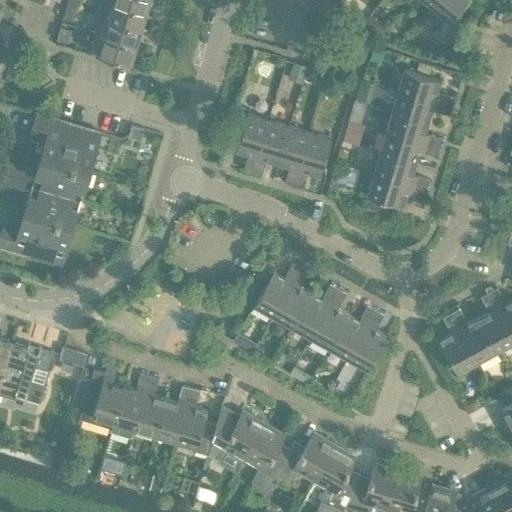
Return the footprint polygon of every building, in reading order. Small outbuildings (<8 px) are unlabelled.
[(67,0),(66,6),(77,9),(79,0),(67,0)] [(105,0),(101,16),(141,28),(146,11),(108,0),(105,0)] [(108,0),(146,11),(149,0),(108,0)] [(435,0),(431,5),(448,19),(464,0),(435,0)] [(77,9),(66,6),(63,17),(74,20),(77,9)] [(96,33),(136,45),(141,28),(101,16),(96,33)] [(67,42),(71,30),(60,27),(56,39),(67,42)] [(136,45),(96,33),(91,50),(131,62),(136,45)] [(398,89),(451,105),(453,96),(437,91),(441,79),(429,75),(432,65),(418,61),(416,71),(405,68),(398,89)] [(392,110),(428,121),(432,109),(448,114),(451,105),(398,89),(392,110)] [(386,130),(438,146),(441,137),(425,132),(428,121),(392,110),(386,130)] [(253,171),(268,118),(247,112),(236,149),(248,153),(243,169),(253,171)] [(40,157),(90,171),(101,132),(36,113),(29,137),(45,142),(40,157)] [(278,162),(289,125),(268,118),(253,171),(261,174),(266,158),(278,162)] [(294,184),(309,131),(289,125),(278,162),(289,165),(285,181),(294,184)] [(380,151),(416,162),(420,150),(436,155),(438,146),(386,130),(380,151)] [(309,131),(294,184),(303,186),(307,170),(320,174),(331,137),(309,131)] [(374,171),(426,187),(429,178),(413,173),(416,162),(380,151),(374,171)] [(0,168),(0,173),(82,198),(90,171),(40,157),(36,171),(2,161),(0,168)] [(426,187),(374,171),(367,193),(404,204),(407,192),(423,196),(426,187)] [(24,210),(74,225),(82,198),(0,173),(0,186),(29,195),(24,210)] [(74,225),(24,210),(20,225),(5,221),(0,236),(0,245),(62,264),(74,225)] [(274,315),(301,267),(292,262),(284,277),(273,271),(254,304),(274,315)] [(301,267),(274,315),(292,325),(311,292),(300,286),(308,271),(301,267)] [(311,292),(292,325),(311,336),(338,288),(330,283),(321,298),(311,292)] [(489,291),(511,333),(511,298),(506,302),(498,287),(489,291)] [(338,288),(311,336),(329,347),(348,313),(338,307),(346,292),(338,288)] [(478,317),(497,351),(511,342),(511,333),(489,291),(481,296),(489,311),(478,317)] [(348,313),(329,347),(348,357),(375,309),(367,305),(359,319),(348,313)] [(497,351),(478,317),(467,323),(459,308),(451,312),(478,361),(497,351)] [(375,309),(348,357),(367,368),(386,335),(375,329),(383,314),(375,309)] [(478,361),(451,312),(443,316),(451,332),(440,338),(459,371),(478,361)] [(0,383),(12,342),(0,338),(0,383)] [(12,342),(0,383),(0,390),(12,394),(11,397),(25,401),(26,398),(39,402),(54,351),(41,347),(28,343),(27,347),(12,342)] [(111,431),(125,385),(113,381),(118,365),(105,361),(101,373),(94,371),(79,422),(111,431)] [(125,385),(111,431),(131,437),(134,427),(150,375),(141,372),(137,388),(125,385)] [(156,434),(167,397),(154,394),(159,378),(150,375),(134,427),(156,434)] [(167,397),(156,434),(176,440),(192,388),(183,385),(178,401),(167,397)] [(201,390),(192,388),(176,440),(195,446),(195,449),(207,453),(216,422),(205,419),(208,410),(196,406),(201,390)] [(511,403),(499,411),(511,432),(511,431),(511,403)] [(242,457),(263,420),(242,409),(231,428),(217,420),(216,422),(207,453),(218,459),(224,447),(242,457)] [(263,420),(242,457),(259,467),(251,481),(253,487),(264,493),(274,475),(284,458),(274,453),(285,432),(263,420)] [(314,480),(335,444),(313,432),(302,453),(290,447),(284,458),(274,475),(286,481),(293,468),(314,480)] [(335,444),(314,480),(326,487),(323,492),(324,497),(330,500),(327,505),(329,510),(332,511),(341,511),(345,507),(355,482),(344,476),(355,455),(335,444)] [(387,509),(399,468),(375,462),(368,486),(355,482),(345,507),(360,511),(371,511),(373,506),(387,509)] [(399,468),(387,509),(395,511),(424,511),(427,503),(415,500),(422,475),(399,468)] [(511,511),(511,474),(497,483),(511,511)] [(511,511),(497,483),(475,494),(484,511),(511,511)] [(427,503),(424,511),(450,511),(457,491),(433,484),(427,503)]
